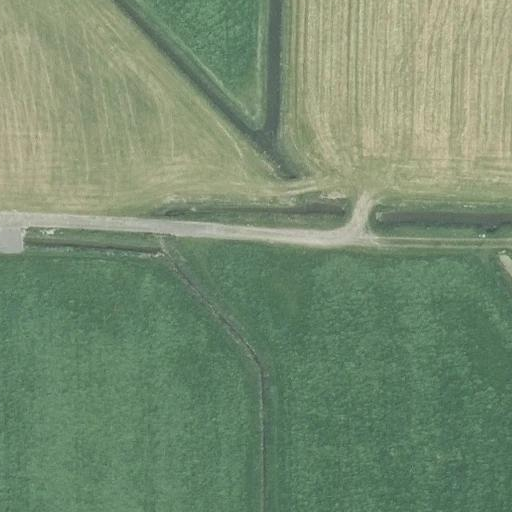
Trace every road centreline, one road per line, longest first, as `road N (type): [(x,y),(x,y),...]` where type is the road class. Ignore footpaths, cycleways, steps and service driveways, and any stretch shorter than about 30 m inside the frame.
road 1 (track): [(334,239),(0,220)]
road 2 (track): [(511,243),(334,239)]
